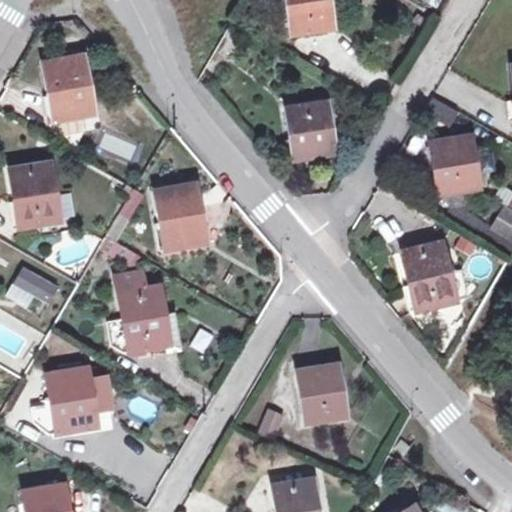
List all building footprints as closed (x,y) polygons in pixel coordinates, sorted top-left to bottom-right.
[(324,0),(285,0),(292,35),(329,29),(324,0)] [(84,56),(42,64),(53,123),(90,116),(85,87),(90,85),(84,56)] [(328,102),(285,110),(294,160),(330,155),(328,139),(334,138),(328,102)] [(347,148),(356,154),(364,140),(355,134),(347,148)] [(472,136),(429,144),(438,195),(474,189),(469,155),(475,154),(472,136)] [(51,193),(56,193),(51,163),(9,170),(19,229),(56,223),(51,193)] [(197,215),(202,214),(197,184),(154,192),(164,251),(202,244),(198,224),(197,215)] [(494,229),(511,238),(511,213),(505,209),(494,229)] [(124,235),(132,222),(120,215),(107,237),(119,244),(124,235)] [(140,256),(145,247),(124,235),(119,244),(127,249),(140,256)] [(140,256),(127,249),(119,244),(107,237),(99,249),(120,261),(133,269),(140,256)] [(445,274),(450,272),(442,243),(401,253),(415,311),(452,302),(445,274)] [(49,306),(60,287),(22,266),(5,297),(27,309),(33,297),(49,306)] [(117,278),(123,321),(108,323),(111,347),(125,354),(166,348),(167,354),(181,352),(175,315),(167,315),(162,287),(146,290),(143,273),(117,278)] [(338,366),(296,373),(305,424),(341,418),(335,384),(341,383),(338,366)] [(88,369),(46,376),(56,434),(93,429),(88,399),(93,399),(88,369)] [(259,434),(274,441),(284,416),(269,410),(259,434)] [(404,457),(411,448),(402,440),(394,449),(404,457)] [(314,511),(314,510),(319,510),(314,480),(272,487),(276,511),(314,511)] [(68,511),(65,486),(23,493),(25,511),(68,511)]
